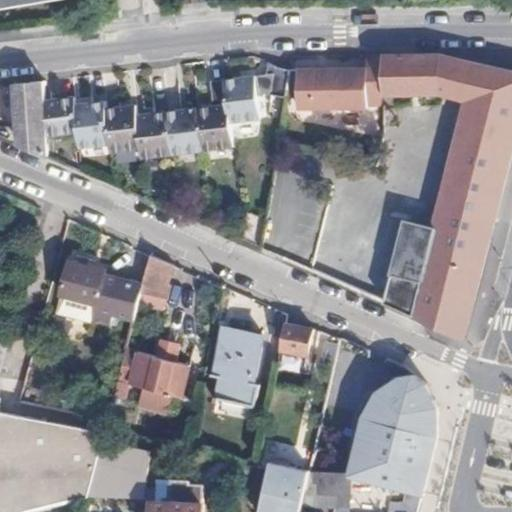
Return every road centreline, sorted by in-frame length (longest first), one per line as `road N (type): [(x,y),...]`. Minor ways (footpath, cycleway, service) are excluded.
road 1 (residential): [(0,170),(460,370),(511,384)]
road 2 (residential): [(511,37),(266,31),(202,40)]
road 3 (residential): [(202,40),(0,65)]
road 4 (unknown): [(59,195),(14,366)]
